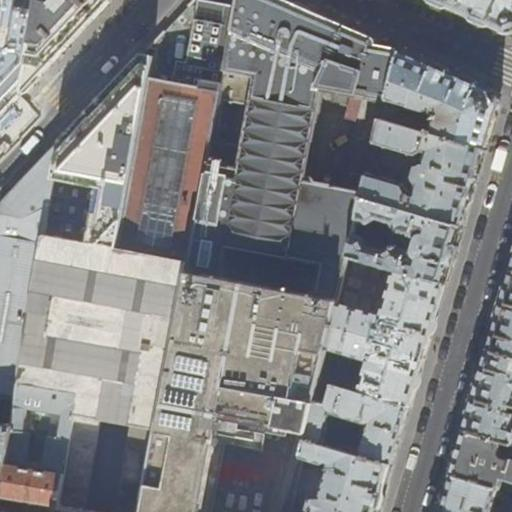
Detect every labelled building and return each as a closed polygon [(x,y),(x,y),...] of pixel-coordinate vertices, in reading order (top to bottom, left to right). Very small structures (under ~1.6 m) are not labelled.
[(0,0),(0,118),(24,93),(38,0),(0,0)] [(53,0),(53,1),(44,0),(38,0),(24,93),(62,53),(107,5),(112,0),(53,0)] [(239,0),(199,0),(184,70),(177,69),(175,83),(148,78),(118,248),(193,261),(239,0)] [(376,45),(377,41),(366,36),(294,5),(282,0),(239,0),(193,261),(343,290),(350,257),(364,199),(366,192),(337,186),(357,96),(388,103),(401,52),(376,45)] [(508,33),(511,31),(511,0),(432,0),(463,13),(508,33)] [(499,106),(492,91),(447,72),(401,52),(388,103),(383,121),(485,151),(491,130),(499,106)] [(62,139),(45,235),(118,248),(148,78),(151,58),(143,54),(93,107),(62,139)] [(485,151),(383,121),(377,144),(417,156),(424,151),(428,153),(425,163),(417,167),(414,178),(418,185),(415,194),(411,193),(407,185),(370,174),(366,192),(364,199),(463,228),(472,197),(485,151)] [(44,234),(45,235),(62,139),(15,189),(4,201),(0,222),(0,397),(7,398),(17,400),(20,384),(23,359),(44,234)] [(446,285),(454,256),(463,228),(364,199),(350,257),(399,271),(446,285)] [(144,511),(193,261),(118,248),(45,235),(44,234),(23,359),(20,384),(79,394),(60,505),(58,511),(144,511)] [(343,290),(193,261),(144,511),(204,511),(223,419),(309,435),(317,401),(321,383),(325,365),(329,350),(339,305),(343,290)] [(426,352),(446,285),(399,271),(384,318),(339,305),(329,350),(371,362),(367,377),(325,365),(321,383),(334,387),(409,408),(426,352)] [(511,272),(501,311),(489,350),(511,356),(511,272)] [(511,356),(489,350),(478,390),(466,430),(511,443),(511,356)] [(1,497),(60,505),(79,394),(20,384),(17,400),(1,497)] [(329,404),(317,401),(309,435),(307,442),(327,447),(335,416),(370,426),(360,456),(393,465),(401,439),(409,408),(334,387),(329,404)] [(7,398),(3,424),(0,423),(0,506),(1,497),(17,400),(7,398)] [(511,456),(511,450),(511,443),(466,430),(458,457),(452,475),(500,489),(501,490),(503,482),(511,484),(511,456)] [(312,511),(378,511),(381,504),(393,465),(360,456),(351,454),(337,450),(327,447),(307,442),(303,458),(325,464),(331,462),(333,463),(323,497),(313,498),(309,509),(312,511)] [(339,442),(337,450),(351,454),(353,446),(339,442)] [(492,511),(500,489),(452,475),(445,499),(441,511),(492,511)]
